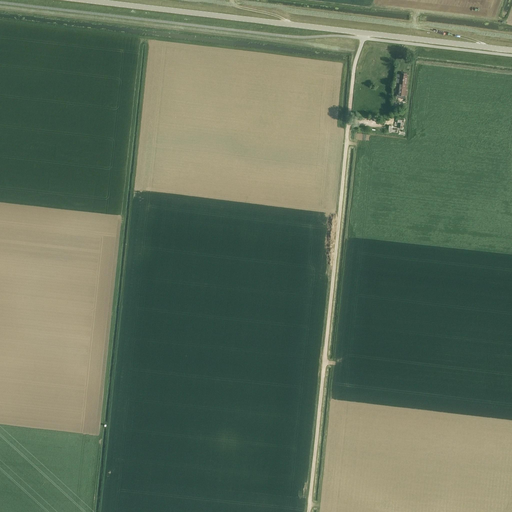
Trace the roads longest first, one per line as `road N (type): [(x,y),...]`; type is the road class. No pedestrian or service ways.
road 1 (secondary): [(82,0),(511,50)]
road 2 (track): [(309,511),(348,122)]
